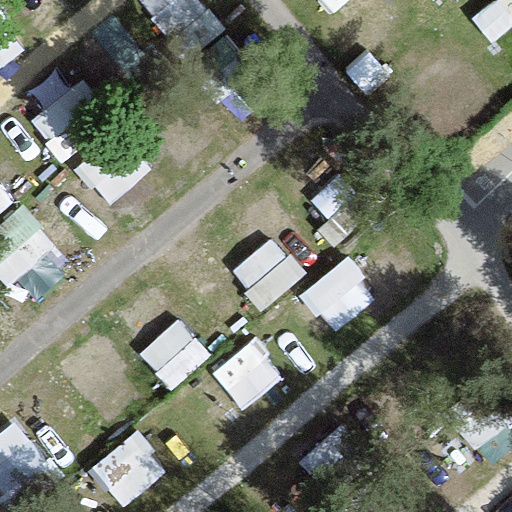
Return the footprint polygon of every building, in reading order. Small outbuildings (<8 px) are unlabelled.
[(35,0),(48,14),(63,0),(35,0)] [(511,0),(481,0),(511,40),(511,0)] [(457,117),(494,83),(450,36),(413,69),(457,117)] [(191,96),(158,122),(184,154),(217,128),(191,96)] [(114,202),(139,154),(85,125),(60,173),(114,202)] [(331,216),(374,201),(351,136),(308,151),(331,216)] [(267,177),(229,212),(281,271),(320,236),(267,177)] [(353,274),(375,301),(416,268),(394,241),(353,274)] [(326,261),(290,294),(324,330),(359,297),(326,261)] [(0,283),(9,276),(0,265),(0,283)] [(130,322),(177,295),(163,272),(117,300),(130,322)] [(57,350),(108,416),(152,383),(101,316),(57,350)] [(326,482),(476,343),(453,319),(368,397),(354,383),(289,443),(326,482)] [(191,369),(239,433),(283,401),(236,336),(191,369)] [(0,466),(24,445),(0,418),(0,466)] [(27,445),(0,474),(0,493),(12,504),(48,464),(27,445)] [(43,511),(74,511),(59,496),(43,511)]
